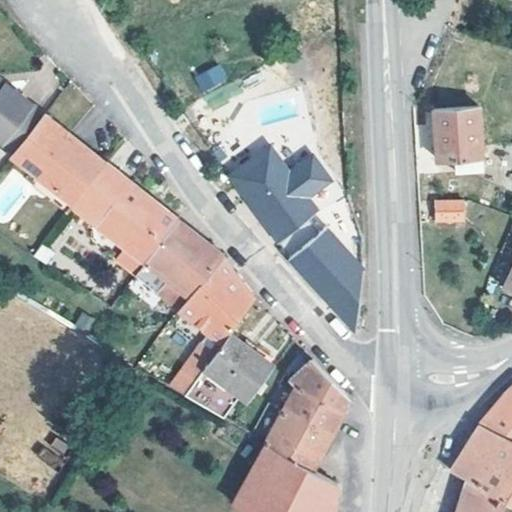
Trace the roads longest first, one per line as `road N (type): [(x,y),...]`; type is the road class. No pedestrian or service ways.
road 1 (residential): [(397,380),(343,365),(49,0)]
road 2 (secondary): [(397,380),(388,52)]
road 3 (secondary): [(397,380),(389,511)]
road 4 (secondary): [(511,356),(479,376),(397,380)]
